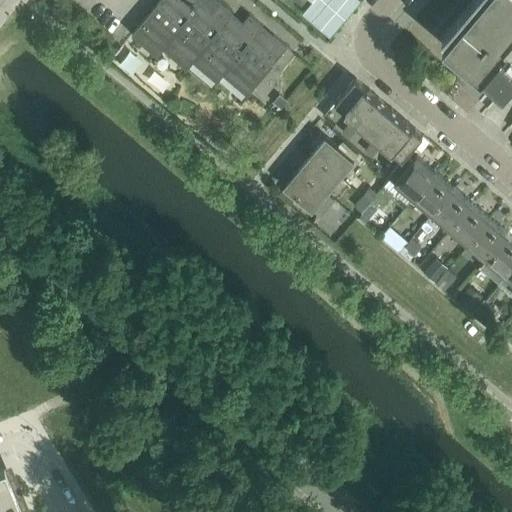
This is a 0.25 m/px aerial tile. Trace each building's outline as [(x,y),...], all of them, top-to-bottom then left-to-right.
[(250,14),(242,24),(232,15),(234,13),(218,0),(160,0),(150,12),(132,34),(157,55),(164,47),(187,68),(194,60),(218,81),(224,73),(248,93),(288,46),(274,34),(272,36),(262,28),(264,26),(250,14)] [(312,0),(313,1),(305,9),(303,12),(303,13),(330,36),(340,23),(353,9),(360,0),(312,0)] [(511,0),(472,0),(439,39),(483,76),(485,73),(504,89),(509,83),(511,85),(511,0)] [(354,117),(358,120),(378,97),(355,77),(335,101),(354,117)] [(280,95),(274,102),(276,104),(281,108),(287,101),(282,96),(280,95)] [(400,116),(378,97),(358,120),(361,123),(377,136),(380,139),(400,116)] [(423,135),(400,116),(380,139),(384,143),(403,159),(406,154),(423,135)] [(354,117),(348,124),(356,130),(361,123),(358,120),(354,117)] [(348,124),(343,131),(350,137),(356,130),(348,124)] [(326,136),(312,152),(341,176),(355,159),(339,146),(326,136)] [(377,136),(371,143),(378,149),(384,143),(380,139),(377,136)] [(343,140),(339,146),(355,159),(359,154),(343,140)] [(371,143),(365,150),(373,156),(378,149),(371,143)] [(312,152),(299,168),(327,192),(341,176),(312,152)] [(391,177),(382,189),(405,208),(414,197),(436,171),(417,155),(413,160),(406,154),(403,159),(389,176),(391,177)] [(270,181),(268,183),(270,185),(279,193),(278,194),(291,205),(292,204),(298,196),(285,185),(299,168),(297,166),(291,173),(282,165),(280,169),(269,181),(270,181)] [(298,196),(313,209),(327,192),(299,168),(285,185),(298,196)] [(436,171),(414,197),(432,213),(455,186),(436,171)] [(455,186),(432,213),(451,228),(473,202),(455,186)] [(370,187),(363,195),(369,201),(377,192),(370,187)] [(363,195),(354,205),(361,211),(369,201),(363,195)] [(473,202),(451,228),(469,243),(491,217),(473,202)] [(491,217),(469,243),(487,259),(510,233),(491,217)] [(398,233),(389,243),(400,252),(405,245),(408,242),(398,233)] [(487,259),(481,267),(499,282),(506,274),(511,267),(511,234),(510,233),(487,259)] [(405,245),(415,253),(420,246),(411,238),(408,242),(405,245)] [(405,245),(400,252),(409,260),(415,253),(405,245)] [(431,264),(425,272),(435,281),(442,273),(431,264)] [(456,276),(447,269),(447,268),(441,275),(451,283),(456,276)] [(441,275),(436,281),(437,282),(445,289),(451,283),(441,275)] [(468,288),(457,301),(473,314),(479,307),(483,301),(468,288)] [(494,308),(484,300),(483,301),(479,307),(488,315),(494,308)] [(0,511),(21,511),(3,466),(0,466),(0,511)]
